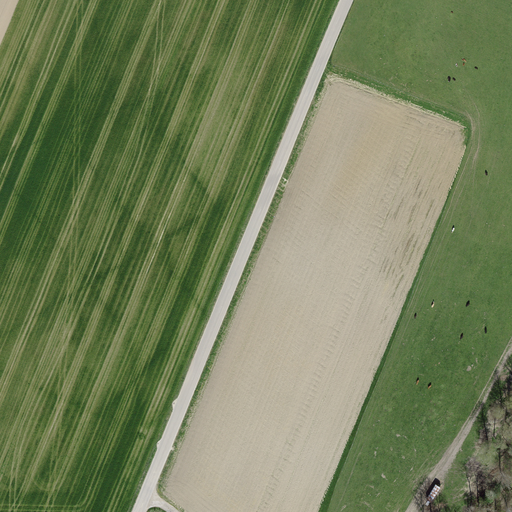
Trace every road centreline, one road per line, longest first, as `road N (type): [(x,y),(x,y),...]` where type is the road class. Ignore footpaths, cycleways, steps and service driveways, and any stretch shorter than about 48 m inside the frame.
road 1 (tertiary): [(346,0),(139,511)]
road 2 (track): [(413,511),(511,347)]
